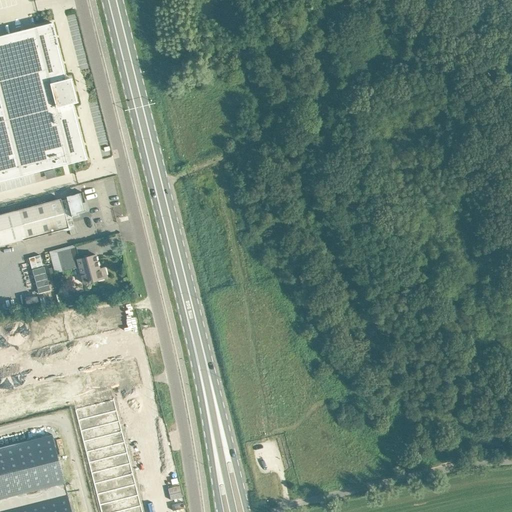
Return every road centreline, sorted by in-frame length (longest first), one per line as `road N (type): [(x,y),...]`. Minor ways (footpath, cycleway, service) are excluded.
road 1 (unclassified): [(195,511),(159,314),(80,0)]
road 2 (primary): [(213,420),(111,0)]
road 3 (track): [(288,505),(214,159)]
road 4 (unclassified): [(278,511),(401,476),(511,457)]
road 5 (unknown): [(42,347),(109,440),(127,511)]
road 6 (unknown): [(84,511),(62,430),(0,435)]
road 7 (unknown): [(135,219),(0,256)]
